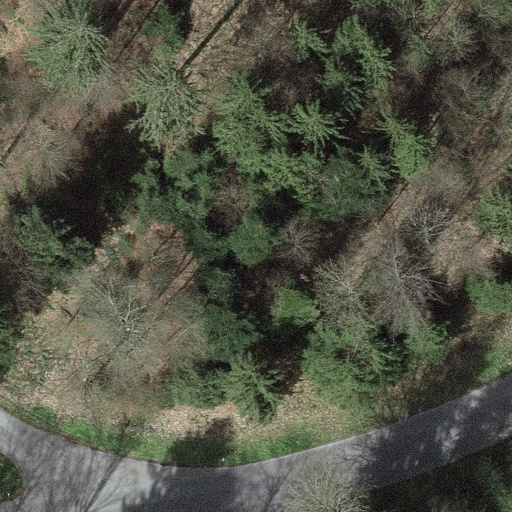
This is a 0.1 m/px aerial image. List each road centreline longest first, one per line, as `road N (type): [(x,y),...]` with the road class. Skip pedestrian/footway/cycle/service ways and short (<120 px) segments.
road 1 (unclassified): [(511,408),(398,456),(182,511)]
road 2 (track): [(122,511),(0,423)]
